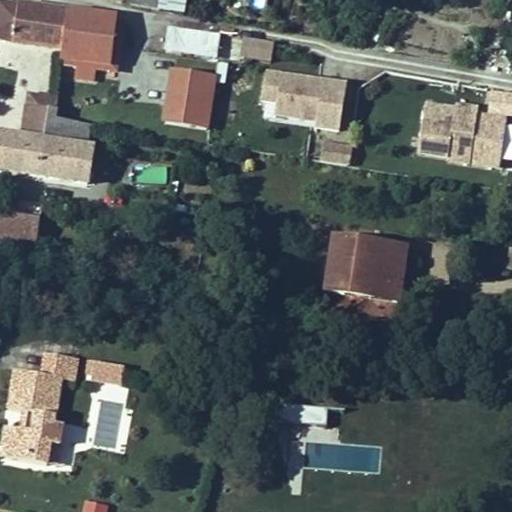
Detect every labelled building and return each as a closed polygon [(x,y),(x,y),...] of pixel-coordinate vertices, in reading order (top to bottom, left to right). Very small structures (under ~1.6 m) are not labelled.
[(181,13),(183,0),(128,0),(128,4),(181,13)] [(369,0),(365,11),(375,15),(380,0),(369,0)] [(0,40),(12,44),(62,49),(68,14),(0,4),(0,40)] [(350,45),(361,47),(375,15),(365,11),(350,45)] [(109,67),(114,20),(68,14),(62,49),(60,59),(109,67)] [(366,48),(379,17),(375,15),(361,47),(366,48)] [(215,58),(217,40),(170,32),(167,50),(215,58)] [(244,39),(241,59),(271,63),(273,42),(244,39)] [(340,131),(348,84),(265,70),(257,117),(340,131)] [(206,132),(213,81),(169,73),(161,124),(206,132)] [(57,88),(29,83),(21,128),(42,130),(44,132),(83,138),(86,114),(54,109),(57,88)] [(511,173),(511,123),(470,116),(471,110),(449,106),(439,163),(495,173),(496,171),(511,173)] [(0,161),(85,173),(90,139),(83,138),(44,132),(42,130),(21,128),(0,125),(0,161)] [(349,165),(351,143),(321,142),(320,163),(349,165)] [(0,213),(0,244),(28,248),(34,213),(6,210),(6,214),(0,213)] [(402,241),(331,230),(322,283),(339,286),(340,276),(395,285),(402,241)] [(395,285),(340,276),(339,286),(394,294),(395,285)] [(48,359),(44,378),(17,375),(10,412),(24,415),(29,415),(26,432),(21,432),(6,429),(0,458),(47,467),(50,449),(59,451),(64,430),(53,428),(62,383),(75,385),(79,365),(48,359)] [(120,452),(132,367),(92,362),(83,427),(66,425),(63,444),(120,452)] [(326,424),(327,408),(278,406),(277,422),(326,424)] [(29,415),(24,415),(21,432),(26,432),(29,415)] [(302,493),(302,438),(324,439),(325,426),(281,425),(281,493),(302,493)] [(56,469),(59,451),(50,449),(47,467),(56,469)] [(83,502),(81,511),(106,511),(107,505),(83,502)]
